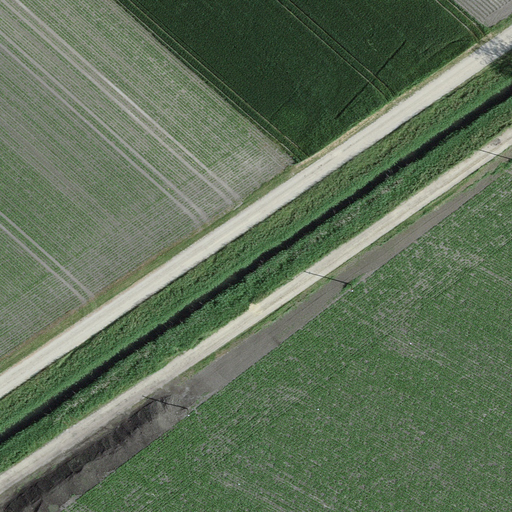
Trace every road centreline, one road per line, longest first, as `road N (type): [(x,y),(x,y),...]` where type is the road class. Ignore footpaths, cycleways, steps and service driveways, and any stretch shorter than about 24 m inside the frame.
road 1 (track): [(0,493),(511,122)]
road 2 (track): [(511,12),(0,376)]
